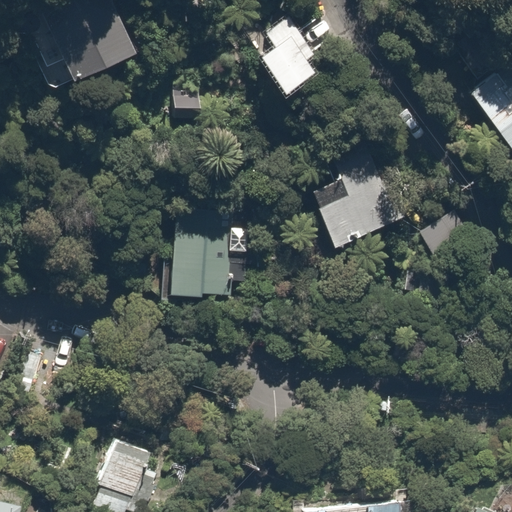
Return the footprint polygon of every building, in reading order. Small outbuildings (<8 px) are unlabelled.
[(110,0),(58,0),(35,8),(57,72),(127,48),(110,0)] [(511,87),(494,63),(459,87),(501,147),(511,139),(511,87)] [(324,145),(340,191),(308,202),(321,241),(353,230),(391,217),(363,132),(324,145)] [(192,292),(193,287),(223,290),(225,275),(238,277),(239,262),(253,263),(258,209),(201,204),(170,200),(161,289),(192,292)] [(138,511),(152,470),(138,465),(145,444),(106,431),(85,496),(124,509),(133,511),(138,511)] [(15,511),(18,491),(0,489),(0,511),(15,511)] [(294,506),(294,511),(394,511),(395,510),(391,489),(294,506)] [(496,511),(460,498),(455,511),(496,511)]
